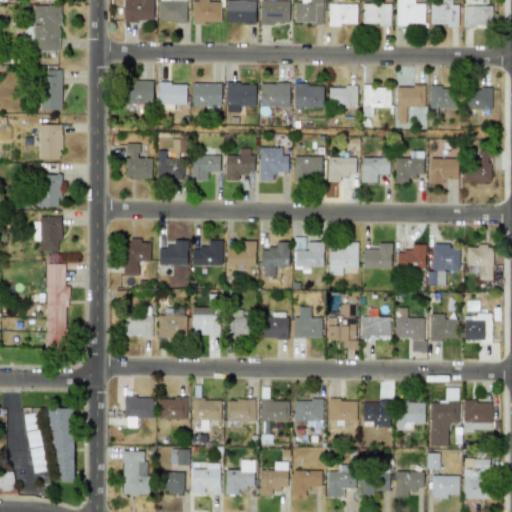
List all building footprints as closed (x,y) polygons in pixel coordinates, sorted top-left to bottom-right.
[(152,0),(122,0),(122,21),(152,21),(152,0)] [(184,0),(158,0),(158,21),(184,22),(184,0)] [(220,2),(207,2),(207,0),(199,0),(199,1),(191,1),(191,23),(219,23),(220,2)] [(254,1),(225,0),(224,23),(254,23),(254,1)] [(287,23),(288,0),(259,0),(259,23),(287,23)] [(294,2),(293,22),(321,23),(321,0),(300,0),(300,3),(294,2)] [(413,0),(395,0),(395,23),(423,24),(423,3),(413,3),(413,0)] [(429,4),(429,25),(457,25),(457,2),(440,1),(440,4),(429,4)] [(327,24),(355,24),(356,3),(327,3),(327,24)] [(361,24),(389,24),(389,3),(361,3),(361,24)] [(58,51),(59,5),(32,5),(31,26),(24,26),(24,38),(32,38),(31,50),(58,51)] [(462,27),(490,27),(491,5),(463,5),(462,27)] [(60,69),(44,69),(44,77),(40,77),(39,110),(60,110),(60,69)] [(123,103),(151,104),(151,80),(123,80),(123,103)] [(185,104),(185,83),(158,82),(157,109),(168,110),(168,104),(185,104)] [(220,83),(191,82),(191,105),(219,105),(220,83)] [(224,83),(225,112),(240,112),(240,105),(254,105),(253,83),(224,83)] [(259,106),(288,106),(288,83),(258,83),(259,106)] [(322,106),(321,83),(292,83),(292,107),(322,106)] [(423,106),(423,86),(395,85),(394,119),(405,119),(405,106),(423,106)] [(355,107),(355,86),(328,86),(327,107),(355,107)] [(360,116),(372,116),(372,107),(389,107),(389,86),(361,86),(360,116)] [(427,87),(428,108),(455,107),(455,86),(427,87)] [(490,88),(464,88),(463,109),(490,109),(490,88)] [(60,124),(37,124),(38,159),(60,158),(60,124)] [(155,150),(155,179),(183,178),(182,139),(171,139),(171,158),(164,158),(164,150),(155,150)] [(124,178),(150,179),(151,158),(137,158),(138,143),(125,143),(124,155),(124,178)] [(258,180),(271,180),(271,171),(286,172),(287,155),(280,155),(281,147),(258,147),(258,180)] [(224,155),(224,180),(237,180),(238,173),(251,173),(251,148),(238,148),(238,155),(224,155)] [(488,183),(490,149),(477,148),(476,160),(463,159),(462,181),(488,183)] [(422,150),(409,150),(409,157),(393,157),(393,182),(407,183),(407,176),(422,176),(422,150)] [(189,179),(206,180),(206,171),(218,171),(219,155),(190,154),(189,179)] [(292,178),(320,179),(320,156),(292,156),(292,178)] [(354,175),(354,157),(326,156),(325,181),(339,182),(339,175),(354,175)] [(375,173),(388,174),(388,157),(360,157),(359,182),(375,183),(375,173)] [(457,158),(428,158),(428,181),(457,180),(457,158)] [(59,206),(58,174),(37,174),(38,207),(59,206)] [(59,251),(59,216),(34,216),(33,240),(38,240),(38,250),(59,251)] [(303,237),(292,237),(292,249),(303,249),(303,237)] [(186,240),(172,239),(172,246),(157,246),(157,264),(186,264),(186,240)] [(220,239),(207,239),(207,247),(191,247),(191,265),(220,265),(220,239)] [(122,274),(136,275),(136,261),(148,261),(149,240),(122,240),(122,274)] [(226,265),(253,266),(254,241),(241,241),(240,247),(226,247),(226,265)] [(287,241),(274,241),(274,248),(261,248),(260,275),(273,275),(274,266),(287,266),(287,241)] [(322,267),(322,241),(306,242),(306,250),(293,250),(293,267),(322,267)] [(340,267),(356,267),(356,241),(340,241),(340,250),(328,249),(327,274),(340,274),(340,267)] [(361,248),(361,268),(390,268),(390,242),(377,242),(376,249),(361,248)] [(423,244),(410,244),(410,251),(395,251),(396,268),(424,267),(423,244)] [(431,271),(426,271),(426,284),(443,284),(443,270),(458,270),(457,244),(430,245),(431,271)] [(465,265),(477,265),(477,279),(490,280),(491,246),(465,245),(465,265)] [(63,263),(44,263),(45,347),(65,347),(65,285),(63,285),(63,263)] [(355,303),(338,303),(338,312),(325,311),(325,339),(341,340),(340,348),(354,348),(355,303)] [(150,336),(150,306),(128,306),(129,315),(122,315),(123,337),(150,336)] [(319,337),(320,317),(309,317),(309,307),(297,306),(296,316),(292,316),(291,337),(319,337)] [(190,335),(217,335),(217,307),(191,307),(190,335)] [(394,338),(410,338),(410,352),(423,352),(423,317),(405,317),(405,308),(394,308),(394,338)] [(156,314),(156,337),(183,337),(184,309),(166,309),(166,314),(156,314)] [(243,310),(226,310),(226,337),(247,338),(248,317),(243,316),(243,310)] [(490,341),(490,314),(463,313),(462,340),(490,341)] [(443,314),(429,314),(428,339),(456,340),(456,319),(443,319),(443,314)] [(360,317),(360,339),(388,338),(387,316),(360,317)] [(286,317),(259,317),(259,338),(286,338),(286,317)] [(446,446),(446,422),(457,423),(457,388),(444,388),(444,401),(429,401),(428,445),(446,446)] [(151,396),(123,396),(122,417),(151,417),(151,396)] [(157,418),(185,419),(185,398),(157,397),(157,418)] [(219,420),(219,399),(191,398),(190,419),(219,420)] [(254,399),(225,399),(224,421),(253,421),(254,399)] [(287,420),(287,399),(259,399),(259,420),(287,420)] [(292,420),(305,420),(305,426),(321,426),(321,399),(293,399),(292,420)] [(355,399),(327,399),(326,420),(355,420),(355,399)] [(361,400),(361,426),(388,427),(388,401),(361,400)] [(423,401),(395,400),(394,429),(411,429),(411,423),(423,423),(423,401)] [(462,400),(461,430),(490,430),(490,401),(462,400)] [(72,408),(52,408),(52,482),(72,482),(72,408)] [(187,464),(187,449),(169,449),(168,464),(187,464)] [(142,451),(121,450),(121,493),(146,494),(147,462),(142,461),(142,451)] [(437,468),(437,452),(426,453),(426,468),(437,468)] [(488,498),(488,458),(462,458),(462,498),(488,498)] [(224,494),(237,494),(237,488),(252,488),(252,460),(238,459),(238,469),(224,469),(224,494)] [(286,488),(286,461),(272,461),(272,469),(258,469),(257,495),(271,495),(271,487),(286,488)] [(189,468),(189,492),(210,492),(210,494),(218,493),(218,462),(204,463),(204,468),(189,468)] [(342,496),(342,488),(353,488),(354,466),(326,465),(324,495),(342,496)] [(387,490),(388,469),(360,468),(359,496),(372,496),(372,490),(387,490)] [(291,495),(305,495),(305,486),(319,486),(320,470),(291,470),(291,495)] [(393,496),(407,496),(407,489),(422,489),(422,471),(393,470),(393,496)] [(182,493),(183,472),(159,471),(158,492),(182,493)] [(0,489),(13,489),(12,472),(0,472),(0,489)] [(457,476),(430,476),(430,496),(457,496),(457,476)]
